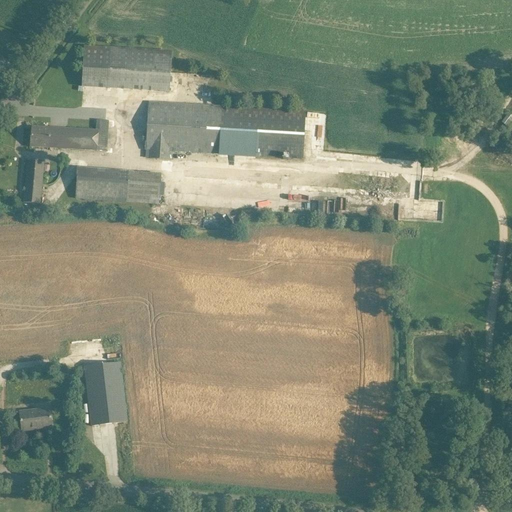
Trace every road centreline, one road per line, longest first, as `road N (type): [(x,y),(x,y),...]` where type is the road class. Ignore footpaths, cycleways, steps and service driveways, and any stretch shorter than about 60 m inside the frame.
road 1 (tertiary): [(340,511),(0,479)]
road 2 (unknown): [(477,511),(489,347)]
road 3 (unclassified): [(0,107),(85,0)]
